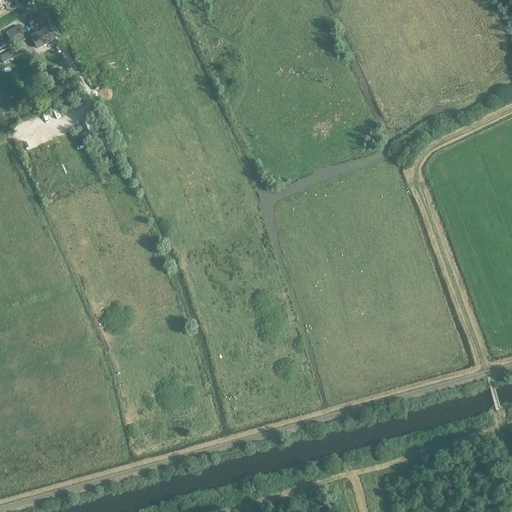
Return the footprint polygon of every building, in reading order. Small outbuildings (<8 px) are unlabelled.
[(41,11),(26,20),(32,29),(46,20),(41,11)] [(17,26),(6,33),(14,47),(26,41),(17,26)] [(48,26),(30,36),(38,50),(56,40),(48,26)] [(3,47),(0,48),(0,53),(9,49),(5,42),(1,44),(3,47)] [(19,48),(0,57),(0,58),(3,64),(22,54),(19,48)] [(63,70),(52,75),(54,79),(65,74),(63,70)] [(52,75),(42,79),(44,84),(54,79),(52,75)] [(69,76),(50,84),(53,90),(72,82),(69,76)]
